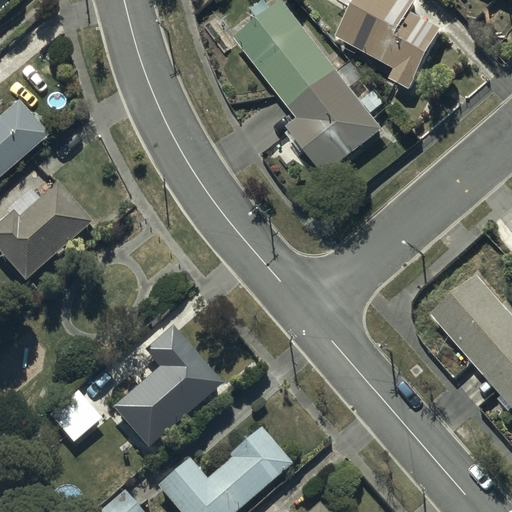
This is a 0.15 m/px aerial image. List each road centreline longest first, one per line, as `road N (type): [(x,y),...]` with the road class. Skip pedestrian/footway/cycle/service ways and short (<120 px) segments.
road 1 (residential): [(122,0),(148,88),(181,158),(307,315)]
road 2 (residential): [(307,315),(511,138)]
road 3 (residential): [(307,315),(480,511)]
